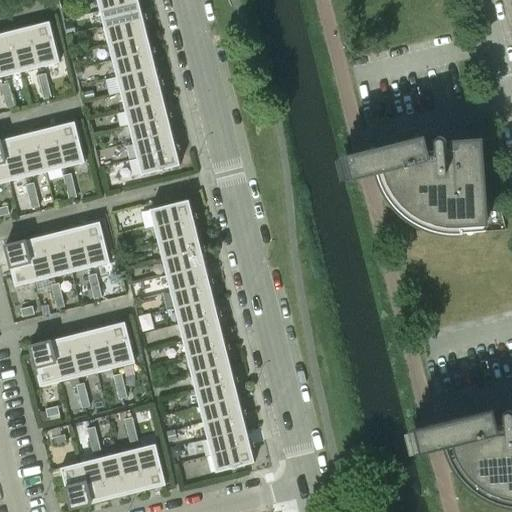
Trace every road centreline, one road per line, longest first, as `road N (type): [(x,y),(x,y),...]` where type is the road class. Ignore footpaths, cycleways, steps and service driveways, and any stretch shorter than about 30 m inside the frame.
road 1 (tertiary): [(308,482),(189,0)]
road 2 (unknown): [(506,103),(358,151)]
road 3 (residential): [(511,126),(480,0)]
